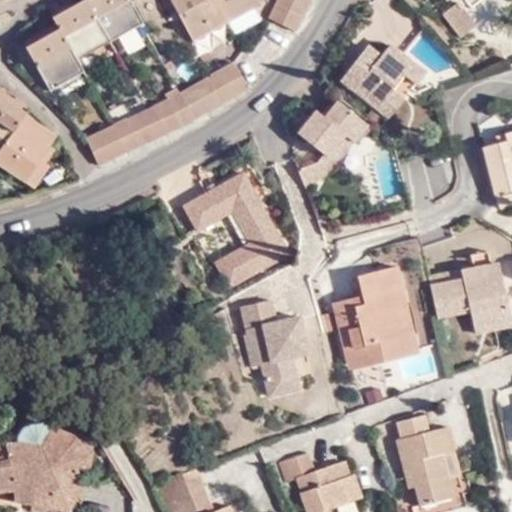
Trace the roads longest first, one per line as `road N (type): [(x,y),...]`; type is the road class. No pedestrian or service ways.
road 1 (residential): [(331,0),(278,79),(243,113),(99,189)]
road 2 (residential): [(511,90),(473,96),(468,110),(476,191),(458,208),(349,251)]
road 3 (residential): [(511,360),(262,453)]
road 4 (residential): [(99,189),(71,133),(0,59)]
